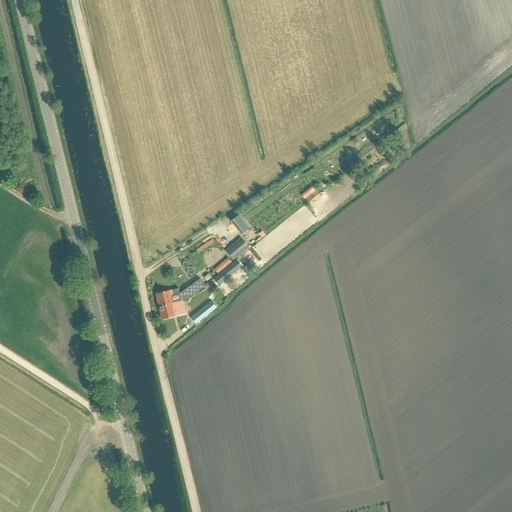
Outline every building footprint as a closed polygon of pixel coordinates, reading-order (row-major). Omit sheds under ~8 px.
[(306,199),(316,191),(312,186),(302,194),(306,199)] [(212,222),(196,232),(200,237),(206,233),(211,241),(220,235),(212,222)] [(234,260),(250,247),(242,237),(226,250),(234,260)] [(194,240),(185,245),(189,250),(197,245),(194,240)] [(188,299),(198,292),(206,286),(200,278),(180,292),(178,288),(156,293),(159,306),(176,302),(176,301),(188,299)] [(196,325),(218,307),(212,299),(190,318),(196,325)] [(176,302),(159,306),(162,318),(186,313),(183,301),(176,302)]
